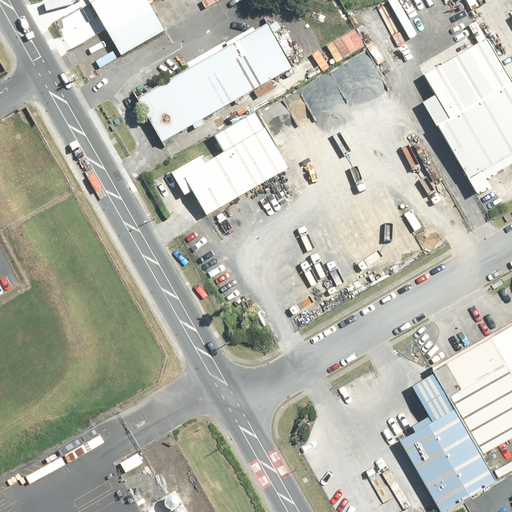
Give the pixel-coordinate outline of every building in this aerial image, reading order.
[(164,31),(145,0),(96,0),(86,6),(117,58),(164,31)] [(289,70),(263,25),(134,99),(160,144),(289,70)] [(355,28),(326,47),(337,63),(366,44),(355,28)] [(511,162),(511,83),(487,40),(419,79),(430,97),(420,103),(469,188),(511,162)] [(287,171),(262,127),(178,176),(203,219),(287,171)] [(511,435),(511,324),(431,371),(433,375),(479,455),(511,435)] [(440,511),(495,481),(479,455),(433,375),(407,390),(427,425),(395,444),(434,511),(440,511)] [(70,446),(30,468),(38,483),(78,461),(70,446)] [(141,453),(123,462),(128,471),(146,463),(141,453)] [(121,473),(113,477),(120,489),(128,485),(121,473)] [(0,485),(0,511),(19,511),(27,508),(11,480),(0,485)]
